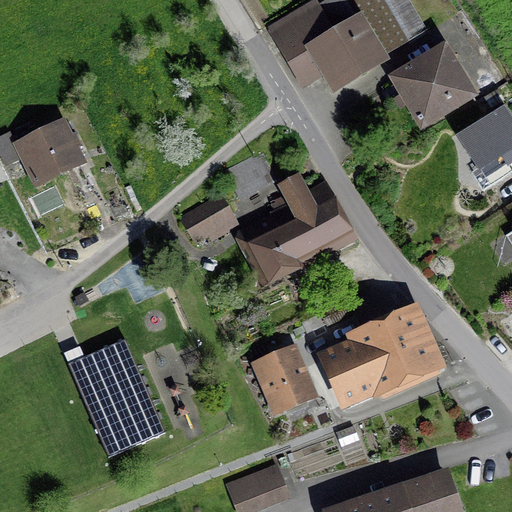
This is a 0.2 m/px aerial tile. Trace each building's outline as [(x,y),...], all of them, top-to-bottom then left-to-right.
[(309,1),(308,0),(254,0),(270,25),(309,1)] [(337,0),(278,35),(304,80),(324,70),(334,86),(427,31),(408,0),(337,0)] [(420,125),(471,93),(445,49),(394,80),(420,125)] [(508,165),(511,162),(511,124),(504,111),(461,138),(480,170),(502,156),(508,165)] [(80,165),(61,125),(21,146),(39,184),(80,165)] [(9,134),(0,137),(0,156),(3,163),(21,156),(9,134)] [(252,157),(226,170),(237,195),(275,176),(263,154),(253,159),(252,157)] [(247,245),(264,278),(352,232),(328,185),(308,195),(299,179),(282,188),(287,198),(273,205),(283,226),(247,245)] [(199,239),(230,220),(217,201),(187,219),(199,239)] [(418,314),(315,357),(341,418),(443,374),(418,314)] [(67,351),(108,455),(165,433),(128,338),(86,354),(83,345),(67,351)] [(296,348),(251,368),(274,421),(320,401),(296,348)] [(234,511),(258,511),(288,501),(276,469),(225,488),(234,511)] [(461,511),(450,476),(335,511),(461,511)]
